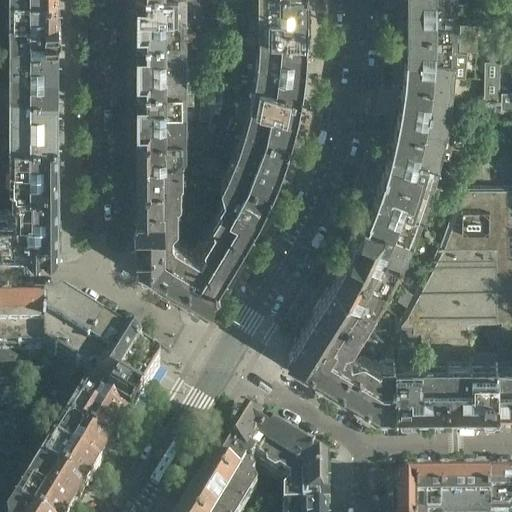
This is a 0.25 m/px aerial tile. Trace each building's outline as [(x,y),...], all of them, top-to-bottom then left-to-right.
[(57,14),(56,0),(11,0),(12,14),(57,14)] [(451,23),(450,0),(406,0),(406,20),(451,23)] [(511,9),(511,0),(500,0),(501,10),(511,9)] [(181,29),(181,9),(181,5),(137,5),(137,30),(181,29)] [(307,20),(307,10),(307,5),(264,5),(264,19),(263,28),(306,30),(307,20)] [(231,18),(232,6),(222,6),(221,17),(231,18)] [(511,35),(511,9),(501,10),(501,35),(511,35)] [(57,35),(57,14),(12,14),(12,35),(57,35)] [(499,156),(500,61),(501,51),(496,51),(496,23),(451,23),(406,20),(406,34),(406,44),(449,47),(473,49),(473,56),(484,57),(483,79),(483,80),(481,93),(479,108),(474,134),(474,135),(469,155),(499,156)] [(305,44),(306,30),(263,28),(263,40),(262,44),(261,53),(304,57),(305,44)] [(182,54),(181,29),(137,30),(137,54),(182,54)] [(57,62),(57,35),(12,35),(12,63),(57,62)] [(227,49),(229,37),(219,35),(218,48),(227,49)] [(511,61),(511,35),(501,35),(501,51),(500,61),(511,61)] [(447,75),(449,47),(406,44),(405,54),(404,64),(404,69),(447,75)] [(227,70),(229,50),(227,49),(218,48),(216,68),(227,70)] [(303,70),(304,61),(304,57),(261,53),(260,66),(258,75),(301,83),(303,70)] [(182,78),(182,54),(137,54),(137,78),(182,78)] [(483,80),(483,79),(484,57),(473,56),(470,78),(483,80)] [(57,85),(57,62),(12,63),(12,85),(57,85)] [(225,92),(227,70),(216,68),(214,90),(225,92)] [(444,102),(447,75),(404,69),(402,79),(400,92),(444,102)] [(297,100),(300,87),(301,83),(258,75),(257,84),(256,87),(254,95),(253,99),(295,109),(297,100)] [(182,103),(182,78),(137,78),(137,103),(182,103)] [(481,93),(483,80),(470,78),(466,106),(479,108),(481,93)] [(57,112),(57,85),(12,85),(13,112),(57,112)] [(511,115),(511,89),(502,89),(501,116),(511,115)] [(439,127),(444,102),(400,92),(399,100),(398,108),(396,117),(439,127)] [(292,122),(294,113),(295,109),(253,99),(252,103),(250,112),(248,120),(288,135),(289,131),(292,122)] [(182,128),(182,103),(137,103),(137,128),(182,128)] [(57,135),(57,112),(13,112),(13,136),(57,135)] [(433,151),(439,127),(396,117),(393,128),(391,140),(433,151)] [(284,147),(288,135),(248,120),(245,128),(240,142),(280,159),(284,147)] [(182,150),(182,128),(137,128),(137,153),(179,153),(182,150)] [(468,160),(469,155),(474,135),(461,132),(455,157),(468,160)] [(57,159),(57,135),(13,136),(12,137),(12,159),(57,159)] [(425,177),(433,152),(433,151),(391,140),(388,149),(384,163),(425,177)] [(276,168),(280,159),(240,142),(236,153),(231,165),(269,184),(271,180),(274,172),(276,168)] [(178,177),(178,155),(179,153),(137,153),(137,180),(154,180),(154,177),(178,177)] [(57,185),(57,159),(12,159),(12,183),(15,185),(57,185)] [(448,185),(425,177),(384,163),(383,168),(380,177),(376,186),(417,202),(446,214),(453,193),(446,191),(448,185)] [(267,189),(269,184),(231,165),(226,176),(220,187),(258,207),(263,198),(267,189)] [(176,200),(176,179),(178,179),(178,177),(154,177),(154,180),(137,180),(137,207),(172,207),(172,200),(176,200)] [(57,212),(57,185),(15,185),(15,211),(15,212),(27,212),(57,212)] [(407,228),(417,202),(376,186),(373,195),(368,209),(407,228)] [(253,217),(258,207),(220,187),(222,192),(224,194),(214,210),(217,212),(211,221),(212,222),(213,221),(225,229),(229,224),(243,233),(253,217)] [(511,188),(460,189),(451,216),(438,247),(414,295),(393,310),(393,322),(422,322),(422,327),(470,327),(470,321),(497,321),(497,324),(511,323),(511,188)] [(172,225),(172,207),(137,207),(137,235),(159,235),(159,231),(169,231),(170,227),(172,225)] [(397,253),(407,229),(407,228),(368,209),(363,221),(358,231),(397,253)] [(0,245),(27,245),(27,212),(15,212),(15,211),(0,211),(0,245)] [(57,246),(57,212),(27,212),(27,245),(57,246)] [(220,270),(243,233),(229,224),(225,229),(213,221),(212,222),(211,221),(209,224),(214,227),(203,245),(211,249),(205,261),(220,270)] [(159,274),(174,251),(176,252),(181,245),(172,240),(169,234),(169,231),(159,231),(159,235),(137,235),(137,256),(140,262),(159,274)] [(385,276),(396,254),(397,253),(358,231),(356,236),(352,244),(347,253),(385,276)] [(202,300),(220,270),(205,261),(211,249),(203,245),(197,255),(181,245),(176,252),(174,251),(159,274),(202,300)] [(385,276),(347,253),(340,266),(335,275),(373,298),(385,276)] [(373,298),(335,275),(322,296),(361,319),(373,298)] [(361,319),(322,296),(309,317),(337,334),(348,341),(361,319)] [(0,351),(18,351),(18,305),(0,305),(0,351)] [(43,352),(43,305),(18,305),(18,351),(42,351),(43,352)] [(56,360),(81,319),(57,305),(43,305),(43,352),(56,360)] [(329,348),(337,334),(309,317),(287,352),(306,364),(319,343),(329,348)] [(77,373),(102,332),(81,319),(56,360),(77,373)] [(497,333),(497,324),(497,321),(470,321),(470,327),(470,333),(497,333)] [(422,331),(422,327),(422,322),(393,322),(393,331),(422,331)] [(471,362),(470,333),(470,327),(422,327),(422,331),(422,362),(422,405),(471,405),(471,362)] [(101,382),(110,368),(124,346),(102,332),(77,373),(89,380),(95,379),(101,382)] [(337,383),(353,356),(343,350),(348,341),(337,334),(329,348),(319,343),(306,364),(337,383)] [(160,368),(132,351),(124,346),(110,368),(147,390),(160,368)] [(360,397),(379,365),(379,362),(373,358),(370,362),(359,355),(353,356),(337,383),(360,397)] [(511,404),(511,361),(498,362),(498,405),(511,404)] [(393,405),(393,362),(379,362),(379,365),(360,397),(374,405),(393,405)] [(422,405),(422,362),(393,362),(393,405),(422,405)] [(498,405),(498,362),(471,362),(471,405),(498,405)] [(120,434),(147,390),(110,368),(101,382),(102,383),(98,389),(93,390),(81,410),(120,434)] [(70,403),(76,393),(68,388),(62,398),(70,403)] [(120,434),(81,410),(69,429),(108,453),(120,434)] [(250,466),(269,435),(245,420),(221,459),(250,477),(255,469),(250,466)] [(108,453),(69,429),(56,450),(95,474),(108,453)] [(278,484),(297,452),(269,435),(250,466),(255,469),(278,484)] [(16,454),(0,444),(0,460),(9,466),(16,454)] [(95,474),(56,450),(43,471),(83,495),(95,474)] [(326,488),(326,469),(297,452),(278,484),(291,492),(304,492),(304,488),(326,488)] [(248,489),(252,483),(250,477),(221,459),(207,482),(247,507),(252,499),(248,489)] [(72,511),(83,495),(43,471),(30,492),(63,511),(72,511)] [(243,511),(247,507),(207,482),(195,502),(210,511),(243,511)] [(414,511),(414,485),(400,485),(395,490),(395,511),(414,511)] [(439,511),(439,485),(414,485),(414,511),(439,511)] [(463,511),(463,485),(439,485),(439,511),(463,511)] [(487,511),(487,485),(463,485),(463,511),(487,511)] [(511,511),(511,485),(487,485),(487,511),(511,511)] [(325,511),(326,488),(304,488),(304,492),(291,492),(291,500),(288,500),(287,511),(325,511)] [(63,511),(30,492),(18,511),(63,511)] [(210,511),(195,502),(188,511),(210,511)]
